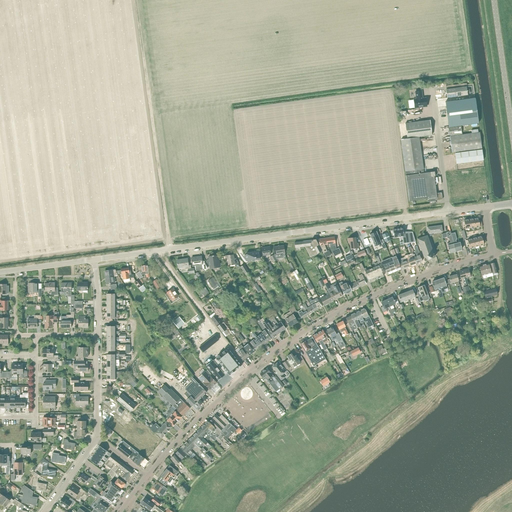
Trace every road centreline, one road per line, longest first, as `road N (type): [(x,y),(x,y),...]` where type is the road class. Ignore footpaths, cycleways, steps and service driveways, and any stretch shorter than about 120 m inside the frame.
road 1 (residential): [(145,475),(217,399),(290,340),(381,291),(491,254),(484,206)]
road 2 (tertiary): [(93,259),(484,206)]
road 3 (residential): [(97,437),(93,259)]
road 4 (unclassified): [(511,130),(493,0)]
